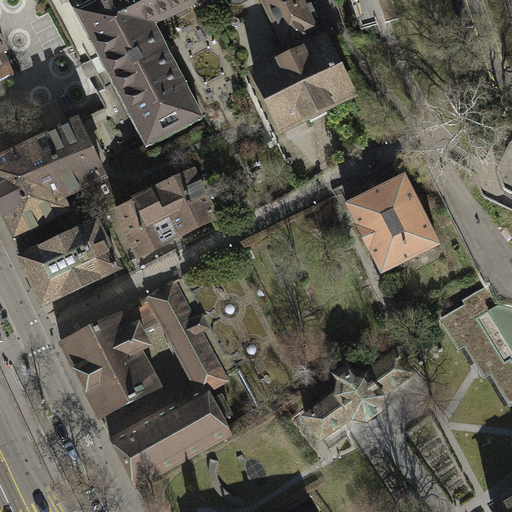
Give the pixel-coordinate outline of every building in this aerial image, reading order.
[(146,149),(202,119),(153,26),(203,0),(202,0),(98,0),(75,12),(68,0),(48,0),(82,65),(97,57),(146,149)] [(255,74),(282,129),(351,96),(304,0),(262,0),(290,57),(255,74)] [(351,0),(361,30),(399,18),(393,0),(351,0)] [(0,80),(9,76),(0,55),(6,53),(0,39),(0,80)] [(106,178),(79,120),(0,156),(0,212),(12,239),(70,212),(63,197),(106,178)] [(152,196),(117,213),(138,256),(161,244),(203,223),(227,212),(207,174),(197,179),(193,172),(153,193),(152,196)] [(439,246),(404,177),(346,205),(380,275),(439,246)] [(99,204),(64,220),(71,235),(96,224),(97,226),(107,222),(99,204)] [(97,226),(96,224),(71,235),(22,258),(45,305),(118,270),(97,226)] [(127,309),(62,344),(81,381),(101,419),(159,388),(138,350),(148,345),(141,333),(162,322),(199,391),(206,388),(207,390),(226,380),(212,355),(199,330),(206,326),(201,317),(194,321),(174,284),(127,309)] [(467,305),(442,320),(458,348),(465,344),(485,376),(491,373),(510,403),(511,401),(511,309),(502,306),(495,305),(485,287),(464,299),(467,305)] [(305,417),(322,441),(330,434),(336,443),(343,438),(337,430),(352,418),(366,420),(381,410),(383,397),(381,394),(410,371),(396,352),(365,375),(351,373),(347,368),(336,375),(339,380),(336,396),(305,417)] [(112,441),(137,485),(230,433),(223,420),(231,415),(220,396),(212,400),(207,390),(206,388),(199,391),(112,441)] [(213,469),(213,462),(206,460),(205,469),(207,480),(211,490),(215,497),(225,504),(234,507),(241,507),(241,500),(234,500),(227,497),(222,492),(217,487),(213,479),(213,469)] [(511,511),(511,493),(492,506),(495,511),(511,511)]
